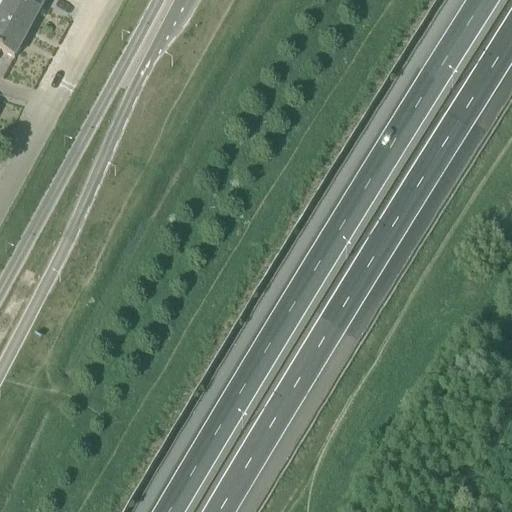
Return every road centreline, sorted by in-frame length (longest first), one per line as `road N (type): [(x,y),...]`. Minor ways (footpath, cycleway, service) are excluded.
road 1 (motorway): [(482,0),(167,511)]
road 2 (motorway): [(219,511),(511,36)]
road 3 (secondary): [(0,374),(194,0)]
road 4 (secondary): [(152,0),(0,290)]
road 5 (residential): [(0,203),(110,0)]
